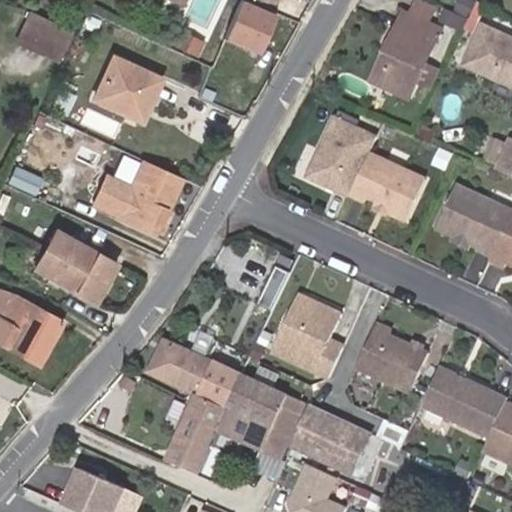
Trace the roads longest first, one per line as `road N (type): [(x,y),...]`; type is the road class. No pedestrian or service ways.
road 1 (residential): [(0,490),(132,335),(227,193)]
road 2 (residential): [(227,193),(511,327)]
road 3 (residential): [(227,193),(336,0)]
